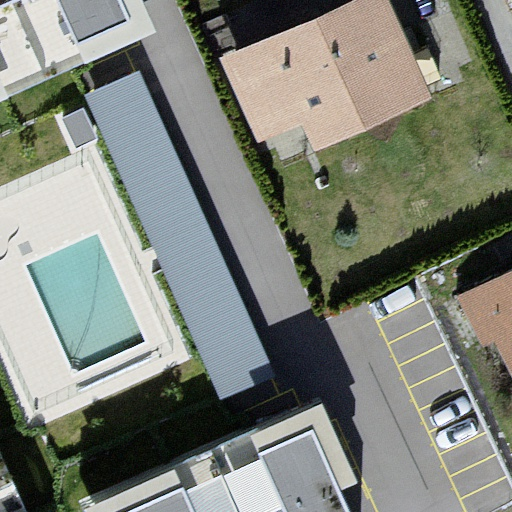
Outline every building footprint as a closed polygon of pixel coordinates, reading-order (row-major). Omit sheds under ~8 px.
[(55,0),(73,40),(128,17),(120,0),(55,0)] [(392,0),(359,0),(217,60),(271,160),(437,103),(392,0)] [(272,360),(141,55),(85,79),(216,384),(272,360)] [(511,270),(454,295),(511,398),(511,270)] [(281,511),(185,511),(173,484),(111,511),(347,511),(308,425),(255,448),(284,511),(281,511)]
